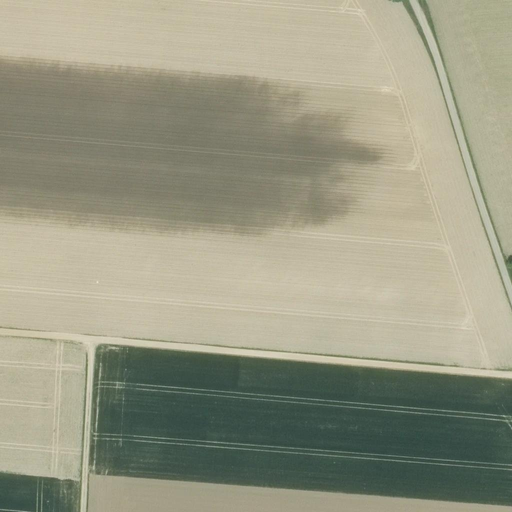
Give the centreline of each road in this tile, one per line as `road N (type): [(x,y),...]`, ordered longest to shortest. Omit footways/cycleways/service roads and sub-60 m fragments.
road 1 (track): [(511,376),(0,335)]
road 2 (unclassified): [(420,0),(511,290)]
road 3 (track): [(95,343),(86,511)]
